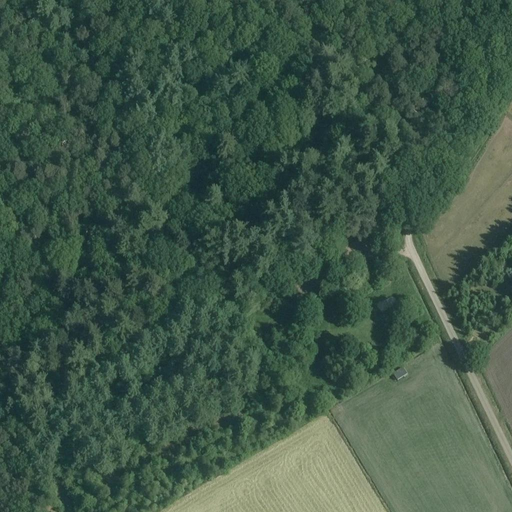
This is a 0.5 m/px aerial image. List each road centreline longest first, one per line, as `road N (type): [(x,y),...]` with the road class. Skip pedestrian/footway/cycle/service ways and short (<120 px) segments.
road 1 (unclassified): [(511,460),(408,242),(447,0)]
road 2 (track): [(419,168),(461,171),(511,94)]
road 3 (track): [(411,251),(349,253),(302,287)]
